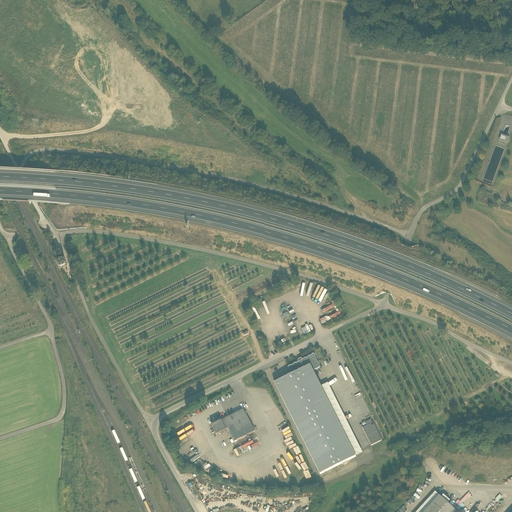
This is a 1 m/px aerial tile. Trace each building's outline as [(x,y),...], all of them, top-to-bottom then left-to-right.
[(53,253),(60,267),(66,265),(59,250),(53,253)] [(288,367),(292,375),(310,365),(312,371),(321,367),(314,353),(288,367)] [(321,387),(312,371),(310,365),(292,375),(274,383),(319,474),(355,457),(321,387)] [(321,387),(355,457),(363,453),(328,384),(321,387)] [(243,409),(220,420),(225,430),(229,428),(247,418),(243,409)] [(254,432),(247,418),(229,428),(236,441),(254,432)] [(216,434),(225,430),(220,420),(211,425),(216,434)] [(373,422),(362,428),(371,446),(382,441),(373,422)] [(455,511),(454,511),(448,505),(434,493),(428,500),(440,511),(455,511)] [(440,511),(428,500),(416,511),(440,511)] [(450,503),(448,505),(454,511),(457,508),(450,503)]
